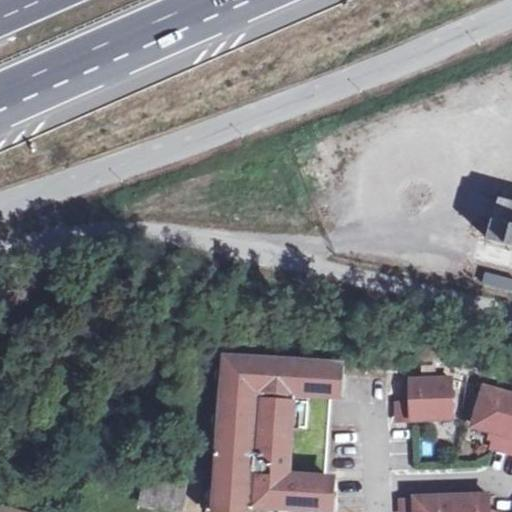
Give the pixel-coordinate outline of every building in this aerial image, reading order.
[(308,147),(316,173),(344,165),(336,138),(308,147)] [(511,202),(501,200),(489,242),(511,247),(511,202)] [(427,255),(423,272),(455,281),(460,264),(427,255)] [(511,279),(488,273),(485,286),(511,292),(511,279)] [(226,365),(219,502),(321,508),(334,364),(314,363),(226,365)] [(396,404),(397,419),(451,416),(449,378),(411,380),(412,403),(396,404)] [(511,393),(486,385),(475,421),(498,428),(492,447),(511,453),(511,393)] [(146,464),(140,503),(181,509),(187,470),(146,464)] [(488,493),(400,497),(399,511),(489,511),(487,511),(488,493)]
